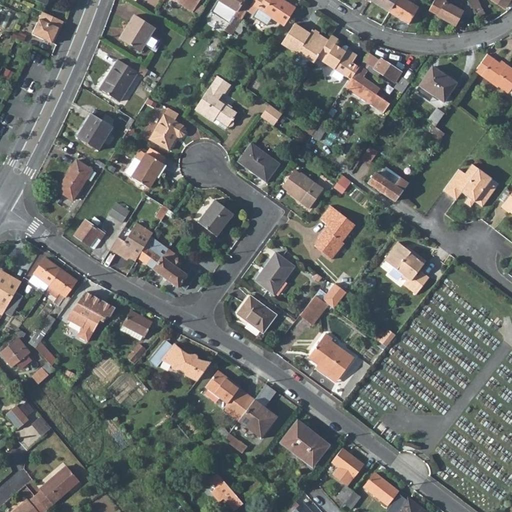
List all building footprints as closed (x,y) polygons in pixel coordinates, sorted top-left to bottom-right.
[(181,0),(179,3),(191,11),(198,0),(181,0)] [(251,0),(217,0),(225,5),(235,12),(229,23),(235,27),(246,10),(252,0),(251,0)] [(251,0),(252,0),(246,10),(254,16),(258,10),(269,17),(283,26),(295,8),(281,0),(251,0)] [(369,0),(369,1),(388,13),(395,0),(369,0)] [(404,0),(395,0),(388,13),(408,25),(417,8),(404,0)] [(474,0),(471,0),(469,6),(475,19),(484,14),(478,2),(474,0)] [(511,0),(490,0),(490,1),(503,8),(506,3),(508,4),(510,0),(511,0)] [(444,2),(436,16),(455,26),(462,12),(444,2)] [(258,10),(254,16),(265,23),(269,17),(258,10)] [(31,32),(52,43),(56,35),(55,34),(58,28),(59,29),(63,21),(45,14),(42,12),(31,32)] [(134,16),(119,39),(139,52),(144,43),(152,48),(156,40),(149,36),(153,29),(134,16)] [(229,23),(224,31),(231,35),(235,27),(229,23)] [(297,53),(312,63),(316,58),(319,54),(327,41),(311,31),(309,35),(294,25),(280,45),(296,55),(297,53)] [(327,41),(319,54),(326,58),(323,62),(343,76),(349,80),(351,78),(358,67),(352,63),(357,56),(346,49),(348,47),(345,45),(342,46),(340,48),(335,44),(338,39),(331,35),(327,41)] [(368,53),(359,66),(366,70),(368,67),(393,84),(400,73),(380,59),(379,61),(368,53)] [(319,54),(316,58),(323,62),(326,58),(319,54)] [(487,54),(475,71),(497,87),(498,86),(499,87),(511,68),(504,63),(503,65),(487,54)] [(117,59),(99,88),(119,101),(137,71),(117,59)] [(358,67),(351,78),(352,79),(346,88),(383,113),(388,105),(367,90),(370,85),(361,79),(367,71),(366,70),(359,66),(358,67)] [(431,67),(418,86),(434,97),(442,102),(455,84),(431,67)] [(511,68),(499,87),(508,94),(511,87),(511,68)] [(401,77),(393,89),(401,94),(408,83),(401,77)] [(212,81),(194,110),(212,122),(214,119),(226,127),(227,126),(228,126),(231,127),(232,126),(233,123),(231,120),(235,112),(217,99),(224,88),(212,81)] [(434,97),(418,86),(414,92),(430,103),(434,97)] [(268,105),(260,117),(273,126),(281,114),(280,113),(268,105)] [(436,109),(427,121),(434,127),(444,114),(436,109)] [(91,114),(77,136),(97,149),(112,127),(91,114)] [(162,115),(149,135),(166,147),(175,134),(179,134),(181,133),(183,131),(183,129),(182,125),(180,123),(172,118),(168,118),(167,119),(162,115)] [(434,127),(431,131),(441,137),(444,133),(434,127)] [(249,143),(236,161),(264,181),(278,162),(249,143)] [(162,154),(148,145),(144,152),(137,148),(133,154),(140,158),(129,175),(146,185),(161,162),(158,160),(162,154)] [(364,153),(361,158),(368,164),(376,152),(368,147),(364,153)] [(123,171),(129,175),(140,158),(133,154),(123,171)] [(75,160),(57,190),(72,199),(90,169),(75,160)] [(456,170),(441,191),(453,201),(459,192),(466,197),(464,200),(470,205),(472,201),(480,207),(495,188),(486,182),(489,179),(470,164),(462,174),(456,170)] [(291,169),(280,185),(298,199),(297,201),(306,208),(320,188),(298,172),(297,173),(291,169)] [(400,192),(401,193),(407,184),(396,176),(393,180),(386,175),(383,179),(374,173),(367,183),(393,201),(400,192)] [(511,191),(500,207),(508,213),(511,209),(511,191)] [(213,201),(197,223),(215,236),(230,213),(213,201)] [(114,203),(107,214),(121,222),(128,211),(114,203)] [(161,204),(154,216),(160,219),(167,208),(161,204)] [(321,236),(313,245),(330,259),(343,243),(341,241),(354,225),(329,205),(318,218),(326,224),(319,234),(321,236)] [(84,220),(73,234),(93,248),(103,233),(84,220)] [(152,233),(151,235),(152,236),(166,246),(174,234),(158,222),(152,233)] [(117,236),(110,248),(124,257),(126,255),(134,261),(137,258),(151,235),(152,233),(136,223),(124,240),(117,236)] [(151,235),(137,258),(146,264),(177,287),(186,275),(179,269),(183,265),(182,261),(178,258),(176,258),(173,258),(170,262),(163,256),(169,248),(166,246),(152,236),(151,235)] [(409,251),(397,242),(383,259),(401,274),(400,275),(405,279),(402,283),(415,293),(428,276),(420,270),(416,275),(415,274),(425,260),(411,249),(409,251)] [(273,252),(253,280),(271,294),(292,266),(273,252)] [(43,258),(32,274),(47,286),(59,269),(43,258)] [(134,261),(130,269),(138,275),(146,264),(137,258),(134,261)] [(59,269),(47,286),(58,293),(53,302),(58,305),(75,280),(59,269)] [(0,306),(4,309),(14,292),(19,283),(0,271),(0,306)] [(32,274),(27,282),(42,293),(47,286),(32,274)] [(344,293),(332,284),(319,300),(325,305),(332,309),(344,293)] [(112,307),(83,291),(64,318),(79,327),(74,335),(85,341),(97,319),(101,321),(104,314),(107,316),(112,307)] [(4,309),(1,313),(8,316),(20,296),(14,292),(4,309)] [(248,295),(235,312),(244,319),(246,317),(262,330),(274,314),(248,295)] [(313,296),(297,316),(309,326),(325,305),(319,300),(313,296)] [(129,310),(119,330),(139,340),(145,337),(152,323),(129,310)] [(37,328),(44,333),(54,319),(47,314),(37,328)] [(15,329),(14,332),(21,338),(24,333),(17,327),(15,329)] [(309,361),(336,380),(352,358),(328,341),(330,339),(323,334),(308,354),(312,357),(309,361)] [(16,337),(0,350),(0,353),(11,367),(28,352),(16,337)] [(183,375),(196,381),(210,363),(199,360),(191,357),(189,358),(172,346),(170,347),(164,342),(146,362),(153,369),(160,361),(169,366),(171,369),(174,371),(179,370),(181,371),(183,373),(183,375)] [(138,343),(119,363),(126,369),(145,349),(138,343)] [(48,354),(44,358),(47,362),(51,365),(55,360),(48,354)] [(47,362),(31,376),(32,377),(38,383),(54,369),(51,365),(47,362)] [(254,399),(246,393),(238,387),(239,387),(232,381),(231,382),(225,378),(226,377),(218,371),(205,387),(227,403),(222,410),(237,421),(254,399)] [(264,385),(254,399),(264,407),(275,393),(264,385)] [(254,399),(237,421),(260,438),(277,417),(254,399)] [(14,405),(4,413),(17,428),(27,420),(14,405)] [(42,416),(33,424),(43,435),(52,427),(42,416)] [(101,417),(88,428),(95,436),(91,439),(97,445),(100,442),(105,448),(107,446),(110,450),(126,442),(101,417)] [(279,443),(287,449),(304,427),(296,420),(279,443)] [(304,427),(287,449),(302,460),(304,458),(313,464),(328,445),(304,427)] [(224,438),(223,439),(225,441),(240,453),(246,446),(228,433),(224,438)] [(342,448),(330,463),(349,478),(355,471),(350,467),(356,459),(342,448)] [(39,489),(32,494),(43,507),(76,480),(64,465),(37,487),(39,489)] [(374,473),(362,488),(385,506),(397,491),(374,473)] [(220,495),(233,510),(241,502),(216,474),(208,481),(213,487),(208,491),(215,499),(220,495)] [(335,497),(343,503),(352,491),(345,485),(335,497)] [(352,491),(343,503),(350,509),(360,497),(352,491)] [(47,511),(43,507),(32,494),(27,498),(25,496),(4,511),(36,511),(37,511),(47,511)] [(425,511),(408,499),(399,509),(402,511),(425,511)] [(310,511),(302,502),(291,511),(310,511)]
